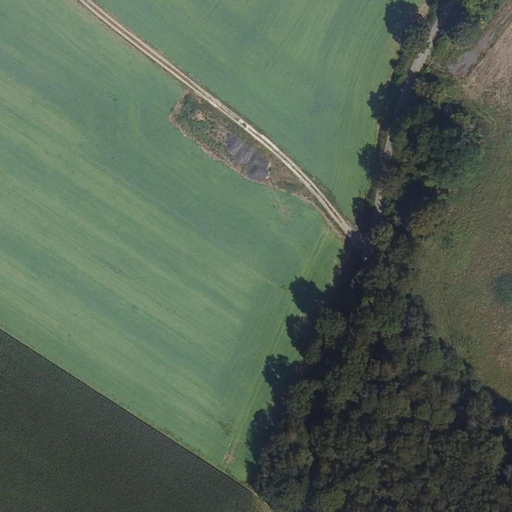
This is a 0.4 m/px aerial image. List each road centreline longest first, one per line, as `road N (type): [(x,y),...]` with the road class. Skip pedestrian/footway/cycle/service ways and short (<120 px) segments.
road 1 (unclassified): [(304,511),(409,84),(454,0)]
road 2 (track): [(369,263),(294,168),(80,0)]
